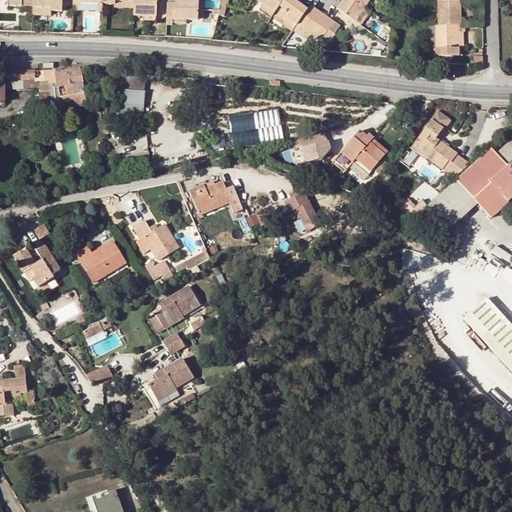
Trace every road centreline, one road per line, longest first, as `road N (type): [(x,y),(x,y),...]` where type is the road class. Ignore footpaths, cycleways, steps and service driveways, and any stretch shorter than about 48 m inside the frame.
road 1 (secondary): [(0,49),(139,52),(490,92)]
road 2 (residential): [(0,211),(208,165),(250,180)]
